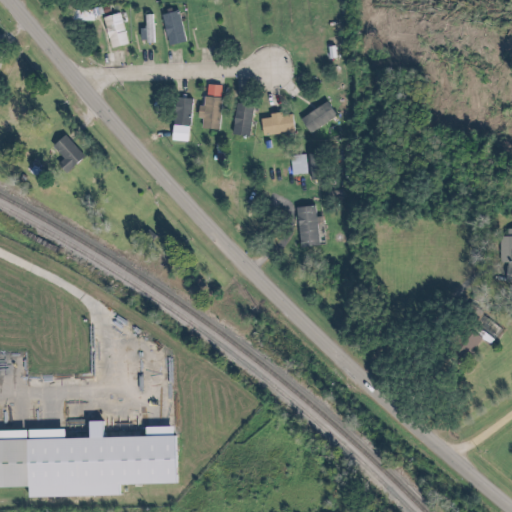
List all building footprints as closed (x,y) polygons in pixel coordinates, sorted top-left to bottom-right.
[(221,12),(228,44),(245,40),(238,8),(221,12)] [(67,11),(67,21),(90,21),(90,12),(67,11)] [(187,42),(179,12),(161,16),(169,47),(187,42)] [(98,18),(107,48),(125,43),(116,13),(98,18)] [(172,125),(191,127),(194,101),(175,99),(172,125)] [(220,99),(203,99),(203,131),(220,131),(220,99)] [(311,135),(336,117),(326,103),(301,121),(311,135)] [(233,136),(251,138),(253,106),(235,105),(233,136)] [(295,135),(294,118),(262,119),(262,136),(295,135)] [(48,147),(58,159),(52,166),(61,176),(80,157),(63,139),(59,135),(48,147)] [(290,155),(292,177),(308,175),(306,153),(290,155)] [(297,208),(298,248),(319,247),(318,207),(297,208)] [(511,228),(503,228),(503,235),(493,235),(493,264),(501,264),(501,274),(501,280),(511,280),(511,228)] [(161,425),(161,415),(169,415),(169,405),(140,405),(140,425),(161,425)] [(222,437),(208,437),(208,431),(141,431),(141,455),(221,455),(222,437)] [(0,439),(0,488),(27,488),(26,439),(0,439)]
